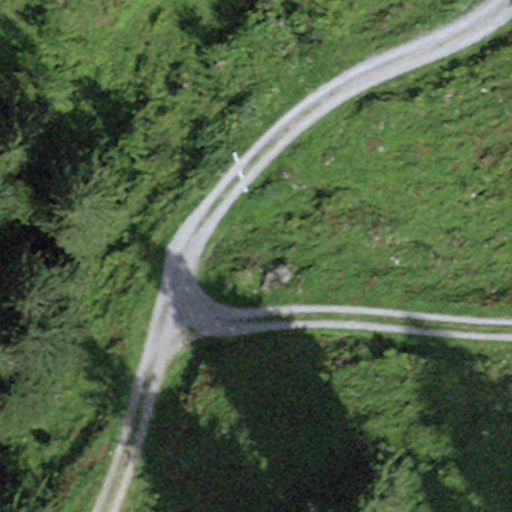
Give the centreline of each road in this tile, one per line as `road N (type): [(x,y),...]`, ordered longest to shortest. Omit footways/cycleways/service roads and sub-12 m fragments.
road 1 (track): [(502,0),(464,29),(324,95),(260,153),(203,217),(164,322)]
road 2 (track): [(511,324),(308,315),(164,322)]
road 3 (track): [(164,322),(104,511)]
